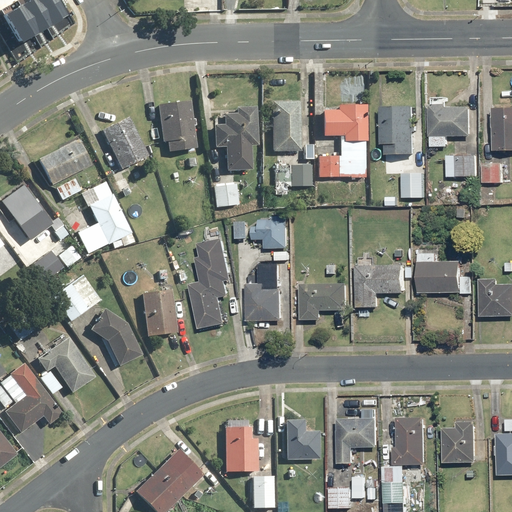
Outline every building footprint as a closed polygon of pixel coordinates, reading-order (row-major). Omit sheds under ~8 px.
[(52,0),(29,0),(1,17),(17,44),(63,17),(52,0)] [(159,103),(162,142),(168,142),(168,151),(196,148),(192,101),(159,103)] [(301,102),(273,101),(272,151),(299,152),(301,102)] [(433,147),(449,147),(449,137),(473,137),(474,109),(448,108),(448,105),(431,104),(431,136),(433,136),(433,147)] [(367,105),(339,105),(339,111),(324,111),(324,135),(341,136),(341,156),(319,155),(319,178),(366,179),(367,105)] [(383,107),(383,145),(388,145),(388,154),(416,154),(415,106),(383,107)] [(252,144),(255,144),(255,107),(238,107),(238,114),(225,114),(225,125),(215,125),(215,146),(227,146),(227,171),(252,171),(252,144)] [(511,151),(511,107),(497,108),(496,151),(511,151)] [(126,176),(125,176),(121,169),(148,156),(128,116),(102,129),(114,153),(101,159),(113,184),(116,182),(124,197),(134,192),(126,176)] [(80,140),(39,159),(51,185),(92,166),(80,140)] [(478,156),(449,155),(449,176),(478,176),(478,156)] [(275,194),(287,195),(287,186),(310,187),(311,166),(276,164),(275,194)] [(504,164),(486,164),(485,183),(503,183),(504,164)] [(426,170),(404,169),(404,197),(425,198),(426,170)] [(74,178),(55,188),(62,201),(81,191),(74,178)] [(92,231),(96,239),(103,235),(108,244),(119,238),(124,247),(135,241),(105,182),(82,194),(99,227),(92,231)] [(24,184),(1,201),(29,241),(53,224),(24,184)] [(215,186),(216,206),(238,205),(237,185),(215,186)] [(472,207),(461,206),(461,219),(472,219),(472,207)] [(255,227),(255,240),(267,240),(267,248),(289,248),(290,217),(275,217),(275,221),(261,221),(261,227),(255,227)] [(249,222),(238,221),(237,239),(248,239),(249,222)] [(228,281),(234,280),(226,239),(201,244),(204,256),(198,257),(203,282),(192,284),(201,328),(227,323),(221,296),(231,294),(228,281)] [(408,246),(395,246),(394,260),(407,261),(408,246)] [(373,253),(365,253),(365,258),(359,258),(358,307),(379,307),(380,293),(407,293),(407,266),(373,265),(373,253)] [(45,254),(30,265),(43,281),(57,270),(45,254)] [(471,277),(464,277),(464,262),(439,262),(439,255),(421,254),(420,292),(471,293),(471,277)] [(338,263),(328,263),(327,275),(338,276),(338,263)] [(281,265),(262,264),(262,270),(251,278),(249,320),(283,322),(285,287),(280,287),(281,265)] [(100,300),(83,274),(52,294),(69,320),(100,300)] [(511,285),(499,285),(499,280),(483,280),(483,315),(511,316),(511,285)] [(303,320),(324,321),(324,310),(349,311),(350,284),(296,282),(294,316),(303,317),(303,320)] [(171,290),(142,293),(147,336),(176,333),(171,290)] [(64,322),(52,306),(45,312),(57,328),(64,322)] [(119,365),(142,354),(129,328),(105,311),(91,330),(108,341),(119,365)] [(21,315),(8,325),(20,340),(33,330),(21,315)] [(54,367),(72,393),(95,377),(68,336),(36,358),(46,372),(54,367)] [(4,412),(20,434),(43,416),(48,424),(62,413),(23,363),(9,374),(10,376),(0,383),(2,386),(0,387),(0,402),(6,410),(4,412)] [(61,388),(49,372),(40,378),(52,395),(61,388)] [(340,463),(353,463),(354,447),(379,447),(380,419),(376,419),(376,410),(366,410),(365,418),(341,418),(340,463)] [(394,435),(400,435),(399,448),(396,448),(396,464),(426,465),(427,451),(425,451),(426,419),(400,418),(400,424),(395,424),(394,435)] [(304,432),(304,420),(286,420),(286,459),(319,459),(319,432),(304,432)] [(477,423),(461,423),(461,429),(447,429),(447,462),(476,462),(477,423)] [(224,471),(254,471),(253,507),(276,508),(277,472),(257,471),(258,438),(250,438),(250,427),(225,427),(224,471)] [(0,466),(16,453),(0,433),(0,466)] [(511,433),(501,433),(500,476),(511,476),(511,433)] [(166,511),(205,473),(179,448),(136,492),(156,511),(166,511)] [(407,467),(386,466),(385,504),(407,504),(407,467)] [(480,468),(467,468),(467,480),(480,480),(480,468)] [(353,489),(332,488),(331,508),(352,509),(353,489)]
